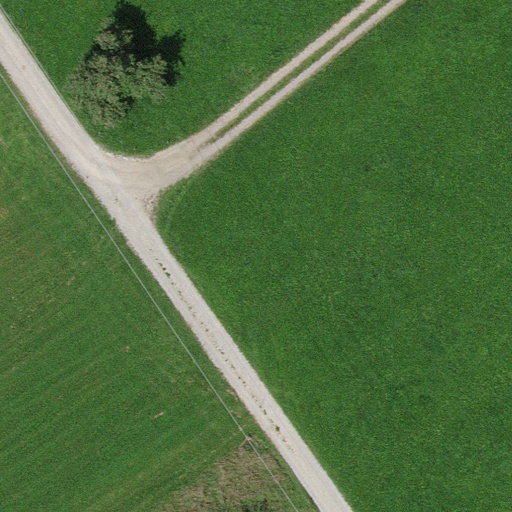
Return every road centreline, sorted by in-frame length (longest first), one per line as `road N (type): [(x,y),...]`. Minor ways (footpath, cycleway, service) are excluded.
road 1 (track): [(0,31),(337,511)]
road 2 (track): [(120,208),(388,0)]
